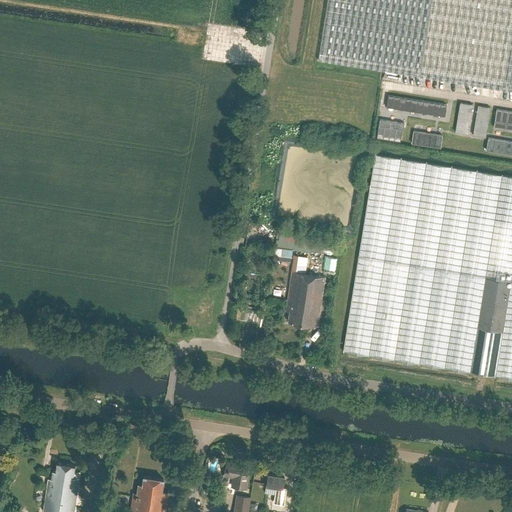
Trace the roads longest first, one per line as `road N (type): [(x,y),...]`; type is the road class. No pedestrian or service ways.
road 1 (unclassified): [(219,345),(277,0)]
road 2 (unclassified): [(511,472),(205,425)]
road 3 (unclassified): [(511,406),(330,378),(219,345)]
road 4 (unclassified): [(166,418),(0,393)]
road 5 (unknown): [(511,101),(387,79)]
